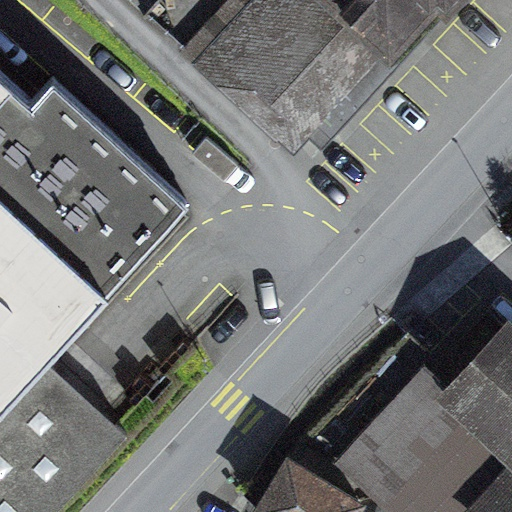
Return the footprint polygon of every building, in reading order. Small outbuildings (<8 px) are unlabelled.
[(447,29),(474,0),(160,0),(146,17),(184,51),(181,55),(294,160),(308,143),(321,152),(440,24),(447,29)] [(0,511),(63,511),(127,442),(51,374),(192,212),(50,82),(30,103),(0,75),(0,511)] [(511,511),(511,331),(507,327),(450,388),(434,406),(508,472),(477,505),(471,511),(511,511)] [(425,364),(334,464),(384,511),(441,511),(462,492),(477,505),(508,472),(434,406),(450,388),(425,364)] [(348,408),(367,424),(403,383),(384,367),(348,408)] [(286,457),(254,511),(364,511),(367,509),(319,478),(328,462),(300,444),(290,460),(286,457)]
